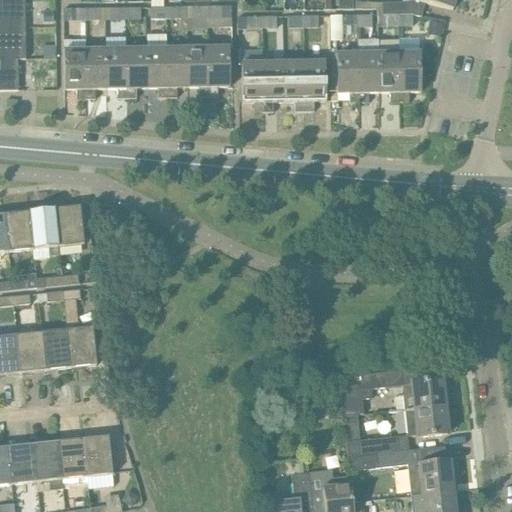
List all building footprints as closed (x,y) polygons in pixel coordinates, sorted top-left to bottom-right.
[(0,0),(0,30),(25,30),(24,0),(0,0)] [(457,0),(465,2),(465,0),(413,0),(413,2),(452,11),(454,0),(457,0)] [(396,16),(397,16),(412,16),(404,16),(404,4),(382,4),(382,11),(382,17),(396,16)] [(207,21),(207,8),(192,8),(192,21),(207,21)] [(207,8),(207,21),(231,20),(231,8),(207,8)] [(100,9),(84,10),(84,22),(101,22),(100,9)] [(125,21),(125,9),(110,9),(110,22),(125,21)] [(141,9),(125,9),(125,21),(141,21),(141,9)] [(150,22),(166,21),(166,9),(150,9),(150,22)] [(180,9),(166,9),(166,21),(181,21),(180,9)] [(63,23),(84,22),(84,10),(63,10),(63,23)] [(356,17),(357,29),(371,28),(371,16),(356,17)] [(397,16),(396,16),(382,17),(382,29),(398,28),(397,16)] [(397,16),(398,28),(413,28),(412,16),(397,16)] [(303,18),(303,30),(318,30),(318,17),(303,18)] [(330,29),(357,29),(356,17),(330,17),(330,29)] [(262,30),(261,18),(237,19),(237,30),(262,30)] [(276,18),(261,18),(262,30),(276,29),(276,18)] [(288,30),(303,30),(303,18),(287,18),(288,30)] [(429,22),(427,36),(440,38),(442,25),(429,22)] [(25,30),(0,30),(0,61),(17,61),(25,61),(25,30)] [(379,95),(378,78),(378,55),(378,41),(357,42),(358,55),(358,79),(358,105),(368,105),(368,95),(379,95)] [(54,48),(44,48),(45,59),(54,59),(54,48)] [(207,49),(187,50),(187,64),(187,90),(198,90),(198,99),(208,99),(207,49)] [(228,49),(207,49),(208,99),(217,99),(217,89),(229,89),(229,69),(228,49)] [(147,90),(146,50),(126,51),(126,101),(136,101),(136,91),(147,90)] [(167,100),(166,50),(146,50),(147,90),(158,90),(158,100),(167,100)] [(187,90),(187,64),(187,50),(166,50),(167,100),(177,100),(176,90),(187,90)] [(76,101),(86,101),(85,51),(63,52),(64,72),(64,92),(76,91),(76,101)] [(106,91),(105,51),(85,51),(86,101),(95,101),(95,91),(106,91)] [(126,51),(105,51),(106,91),(117,91),(117,101),(126,101),(126,51)] [(420,54),(398,55),(399,104),(409,104),(408,94),(420,94),(420,54)] [(358,105),(358,79),(358,55),(336,55),(336,76),(337,95),(349,95),(349,105),(358,105)] [(378,55),(378,78),(379,95),(390,94),(390,104),(399,104),(398,55),(378,55)] [(17,61),(0,61),(0,92),(18,92),(17,61)] [(254,115),(263,114),(262,64),(241,65),(241,85),(242,105),(254,105),(254,115)] [(283,104),(283,64),(262,64),(263,114),(273,114),(273,104),(283,104)] [(304,114),(303,64),(283,64),(283,104),(294,104),(295,114),(304,114)] [(303,64),(304,114),(313,114),(313,104),(325,104),(325,83),(324,64),(303,64)] [(92,207),(52,211),(57,257),(59,257),(58,249),(84,246),(82,229),(94,228),(92,207)] [(57,257),(52,211),(27,213),(31,252),(48,250),(48,258),(57,257)] [(6,254),(31,252),(27,213),(2,216),(6,254)] [(26,282),(10,283),(11,292),(35,290),(34,275),(25,276),(26,282)] [(34,275),(35,290),(61,287),(60,279),(36,281),(35,275),(34,275)] [(60,279),(61,287),(77,285),(76,277),(60,279)] [(0,293),(11,292),(10,283),(0,284),(0,293)] [(66,332),(65,332),(69,370),(96,367),(92,329),(79,330),(76,301),(79,301),(78,292),(61,294),(62,303),(63,302),(66,332)] [(45,304),(62,303),(61,294),(44,296),(45,304)] [(11,299),(12,308),(28,306),(27,297),(11,299)] [(0,309),(12,308),(11,299),(0,300),(0,309)] [(40,334),(45,372),(69,370),(65,332),(40,334)] [(15,337),(20,375),(45,372),(40,334),(15,337)] [(0,338),(0,376),(20,375),(15,337),(0,338)] [(399,374),(339,381),(340,394),(401,387),(401,385),(399,374)] [(317,380),(296,382),(297,398),(317,396),(317,380)] [(403,413),(444,409),(441,381),(401,385),(401,387),(403,413)] [(285,385),(258,388),(260,404),(287,401),(285,385)] [(444,409),(403,413),(406,437),(344,444),(346,460),(376,456),(376,458),(412,454),(412,452),(408,452),(407,440),(447,436),(444,409)] [(82,441),(85,479),(112,476),(108,438),(82,441)] [(85,479),(82,441),(57,443),(61,481),(62,491),(63,491),(62,481),(85,479)] [(57,443),(31,446),(35,484),(48,483),(49,493),(62,491),(61,481),(57,443)] [(10,487),(35,484),(31,446),(6,449),(10,487)] [(0,487),(10,487),(6,449),(0,449),(0,487)] [(414,466),(412,454),(376,458),(346,461),(348,473),(378,470),(407,467),(414,466)] [(414,466),(407,467),(410,500),(453,496),(450,462),(418,465),(414,466)] [(308,476),(311,511),(352,511),(351,499),(350,489),(332,490),(330,474),(308,476)] [(311,511),(308,476),(290,478),(292,501),(271,503),(272,511),(311,511)] [(105,507),(90,510),(89,511),(120,511),(117,496),(104,498),(105,507)] [(455,511),(453,496),(410,500),(411,511),(455,511)]
